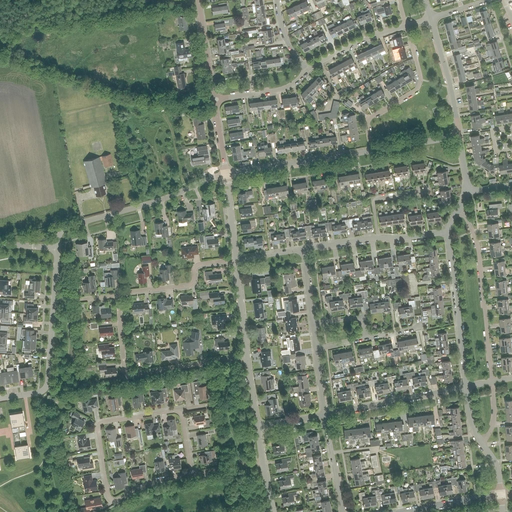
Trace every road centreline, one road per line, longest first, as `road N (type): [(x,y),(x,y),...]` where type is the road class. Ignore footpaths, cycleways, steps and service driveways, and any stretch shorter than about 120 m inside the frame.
road 1 (residential): [(190,474),(108,496),(98,426),(180,410)]
road 2 (residential): [(245,357),(129,376),(119,297)]
road 3 (unclassified): [(57,248),(69,226),(226,174)]
road 4 (unclassified): [(0,398),(47,385),(57,248)]
road 5 (residential): [(491,383),(478,248),(459,208)]
road 6 (residential): [(466,386),(446,231)]
road 7 (residential): [(370,151),(371,116),(421,79),(406,25)]
road 8 (residential): [(226,174),(370,151)]
road 9 (residential): [(324,415),(466,386)]
road 10 (residential): [(303,249),(446,231)]
road 11 (residential): [(119,297),(190,285),(196,265),(235,260)]
road 12 (residential): [(459,136),(430,18)]
